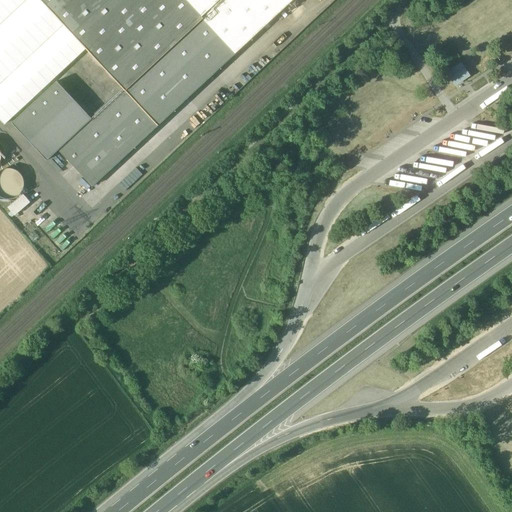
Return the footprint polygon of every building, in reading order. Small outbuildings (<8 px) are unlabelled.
[(0,0),(0,119),(5,125),(86,49),(40,0),(0,0)] [(201,17),(184,0),(40,0),(86,49),(122,88),(123,88),(123,89),(201,17)] [(184,0),(201,17),(235,54),(293,0),(184,0)] [(122,88),(90,118),(91,118),(58,150),(92,187),(235,54),(201,17),(123,89),(123,88),(122,88)] [(462,66),(449,75),(456,85),(462,82),(469,76),(462,66)] [(57,81),(12,123),(46,160),(47,160),(58,150),(91,118),(90,118),(57,82),(57,81)] [(163,156),(172,151),(167,143),(158,148),(163,156)] [(23,194),(8,208),(14,215),(30,202),(23,194)]
